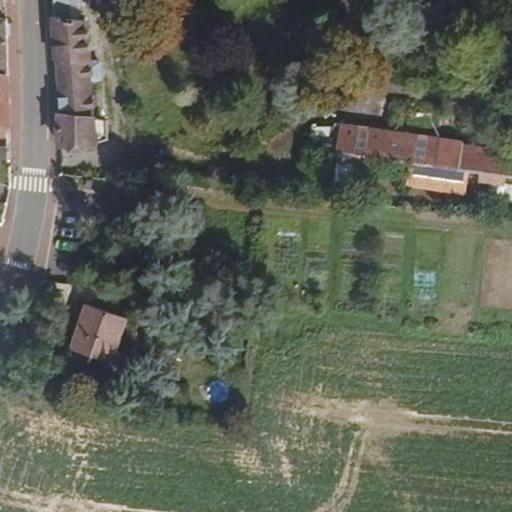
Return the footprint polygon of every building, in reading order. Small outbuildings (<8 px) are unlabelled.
[(53,0),(54,19),(61,113),(60,145),(97,145),(97,144),(110,140),(108,120),(95,117),(92,82),(102,80),(101,62),(91,61),(88,23),(80,22),(68,20),(69,0),(53,0)] [(69,0),(68,20),(80,22),(81,0),(69,0)] [(0,76),(3,77),(8,78),(7,20),(0,18),(0,76)] [(8,78),(3,77),(0,76),(0,94),(9,93),(8,78)] [(0,137),(11,138),(9,93),(0,94),(0,137)] [(388,136),(389,132),(342,125),(338,153),(414,164),(411,187),(466,194),(469,172),(482,174),(481,181),(504,184),(505,177),(511,178),(511,152),(466,146),(466,143),(442,140),(441,143),(440,150),(406,145),(407,138),(388,136)] [(407,138),(406,145),(440,150),(441,143),(407,138)] [(0,160),(11,160),(11,146),(0,146),(0,160)] [(127,317),(87,304),(72,349),(112,362),(127,317)]
